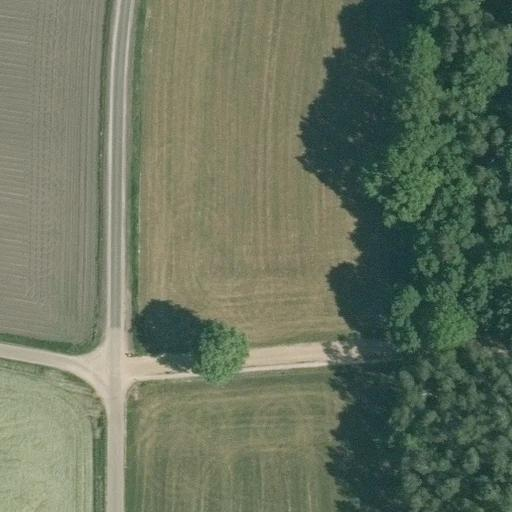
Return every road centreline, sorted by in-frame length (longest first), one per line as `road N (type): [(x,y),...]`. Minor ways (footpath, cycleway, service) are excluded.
road 1 (track): [(511,340),(114,367)]
road 2 (unclassified): [(114,367),(114,107),(125,0)]
road 3 (unclassified): [(114,511),(114,367)]
